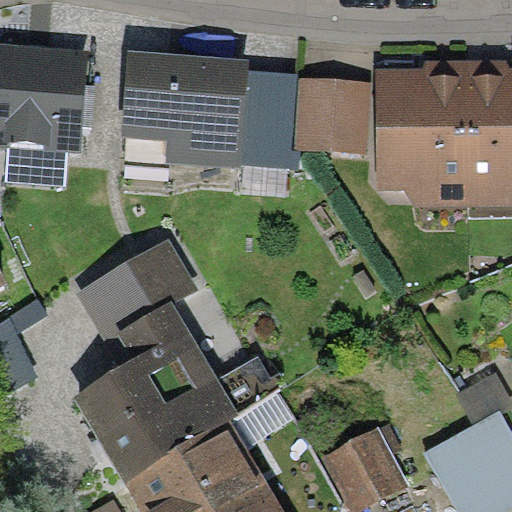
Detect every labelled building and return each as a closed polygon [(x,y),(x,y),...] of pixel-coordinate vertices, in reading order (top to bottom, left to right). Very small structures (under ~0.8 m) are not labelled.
[(85,61),(0,52),(0,144),(76,152),(85,61)] [(249,63),(132,55),(127,139),(171,142),(169,164),(242,169),(249,63)] [(372,70),(287,70),(287,135),(376,135),(376,192),(511,192),(511,61),(372,61),(372,70)] [(169,305),(194,290),(168,247),(85,298),(111,340),(169,305)] [(0,263),(0,283),(9,279),(0,263)] [(169,305),(111,340),(101,347),(111,362),(137,346),(148,364),(76,408),(129,493),(225,436),(286,397),(261,356),(216,383),(169,305)] [(500,511),(511,505),(511,449),(495,421),(429,459),(460,511),(500,511)] [(361,511),(368,511),(408,490),(378,435),(333,460),(361,511)] [(271,511),(225,436),(129,493),(140,511),(271,511)]
